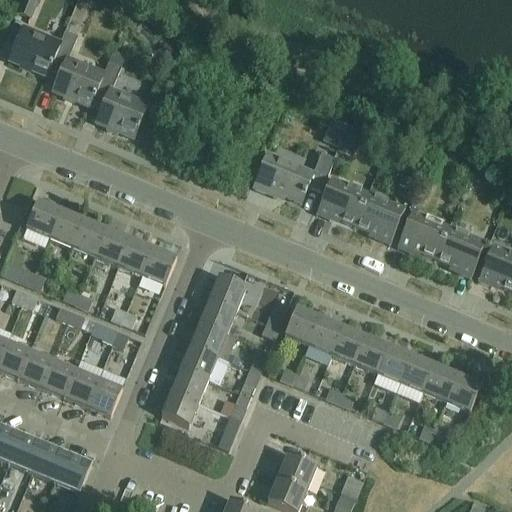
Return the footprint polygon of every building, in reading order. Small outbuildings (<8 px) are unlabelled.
[(23,0),(16,17),(29,23),(38,0),(23,0)] [(60,47),(59,47),(22,31),(8,64),(46,80),(48,76),(60,47)] [(60,47),(48,76),(58,80),(52,95),(90,111),(95,98),(96,96),(104,78),(103,78),(95,74),(68,63),(77,40),(72,38),(65,35),(64,35),(59,47),(60,47)] [(165,46),(157,54),(164,62),(173,54),(165,46)] [(112,55),(108,66),(121,71),(125,60),(112,55)] [(104,78),(96,96),(106,100),(95,126),(133,142),(147,109),(111,94),(121,71),(108,66),(103,78),(104,78)] [(346,139),(338,157),(351,162),(358,144),(346,139)] [(451,153),(444,157),(444,165),(452,169),(458,165),(458,157),(451,153)] [(320,160),(313,178),(267,159),(253,192),(266,198),(267,194),(301,208),(307,193),(320,198),(334,165),(320,160)] [(354,231),(368,198),(331,183),(316,218),(329,224),(330,221),(354,231)] [(368,198),(354,231),(378,241),(377,244),(390,249),(404,214),(368,198)] [(49,243),(61,216),(38,206),(26,234),(49,243)] [(85,226),(61,216),(49,243),(73,253),(85,226)] [(435,264),(448,232),(411,217),(396,252),(409,257),(410,254),(435,264)] [(85,226),(73,253),(96,263),(108,235),(85,226)] [(485,247),(448,232),(435,264),(459,274),(458,277),(470,282),(485,247)] [(108,235),(96,263),(118,272),(130,244),(108,235)] [(153,254),(130,244),(118,272),(141,282),(153,254)] [(511,296),(511,258),(492,250),(477,285),(490,291),(491,288),(511,296)] [(153,254),(141,282),(165,292),(177,264),(153,254)] [(30,291),(36,279),(25,275),(20,287),(30,291)] [(46,283),(36,279),(30,291),(40,295),(46,283)] [(208,305),(236,317),(246,293),(218,281),(208,305)] [(75,310),(80,299),(68,294),(64,305),(75,310)] [(22,311),(27,300),(17,295),(12,307),(22,311)] [(93,305),(80,299),(75,310),(88,315),(93,305)] [(27,300),(22,311),(33,316),(38,304),(27,300)] [(208,305),(199,328),(227,339),(236,317),(208,305)] [(121,330),(126,317),(116,313),(111,325),(121,330)] [(308,351),(319,323),(296,313),(284,341),(308,351)] [(68,330),(73,319),(61,314),(56,326),(68,330)] [(126,317),(121,330),(132,334),(137,322),(126,317)] [(270,318),(266,329),(278,334),(283,324),(270,318)] [(85,324),(73,319),(68,330),(81,336),(85,324)] [(319,323),(308,351),(305,358),(328,368),(331,360),(342,333),(319,323)] [(227,339),(199,328),(190,351),(217,362),(227,339)] [(278,334),(266,329),(262,339),(274,345),(278,334)] [(342,333),(331,360),(354,370),(365,342),(342,333)] [(113,349),(118,338),(109,334),(104,345),(113,349)] [(129,342),(118,338),(113,349),(124,354),(129,342)] [(388,352),(365,342),(354,370),(377,379),(388,352)] [(30,356),(8,347),(0,365),(0,376),(18,384),(30,356)] [(217,362),(190,351),(180,374),(208,385),(217,362)] [(411,361),(388,352),(377,379),(400,389),(411,361)] [(53,366),(30,356),(18,384),(41,393),(53,366)] [(229,358),(226,366),(235,370),(239,362),(229,358)] [(411,361),(400,389),(422,398),(434,371),(411,361)] [(254,363),(249,375),(259,380),(265,368),(254,363)] [(53,366),(41,393),(63,403),(75,375),(53,366)] [(271,370),(267,379),(275,383),(279,373),(271,370)] [(457,380),(434,371),(422,398),(445,408),(457,380)] [(208,385),(180,374),(171,396),(198,408),(208,385)] [(292,390),(296,379),(284,374),(280,385),(292,390)] [(75,375),(63,403),(87,413),(99,385),(75,375)] [(249,375),(239,398),(250,403),(259,380),(249,375)] [(344,391),(347,377),(332,375),(330,388),(344,391)] [(296,379),(292,390),(304,395),(309,384),(296,379)] [(481,390),(457,380),(445,408),(469,417),(481,390)] [(123,395),(99,385),(87,413),(111,423),(123,395)] [(337,409),(342,398),(330,393),(325,404),(337,409)] [(198,408),(171,396),(161,420),(188,432),(198,408)] [(239,398),(230,421),(240,426),(250,403),(239,398)] [(355,403),(342,398),(337,409),(350,414),(355,403)] [(383,428),(388,417),(376,412),(371,423),(383,428)] [(388,417),(383,428),(396,433),(400,422),(388,417)] [(240,426),(230,421),(225,434),(235,438),(240,426)] [(429,447),(434,434),(424,430),(419,442),(429,447)] [(21,441),(0,432),(0,464),(10,469),(21,441)] [(445,438),(434,434),(429,447),(440,451),(445,438)] [(44,451),(21,441),(10,469),(33,478),(44,451)] [(68,461),(44,451),(33,478),(55,488),(68,461)] [(288,459),(278,484),(308,495),(318,472),(288,459)] [(68,461),(55,488),(80,498),(91,471),(68,461)] [(362,502),(367,484),(349,479),(344,497),(362,502)] [(300,511),(308,495),(278,484),(268,507),(279,511),(300,511)] [(342,499),(338,509),(346,511),(352,511),(356,504),(342,499)]
